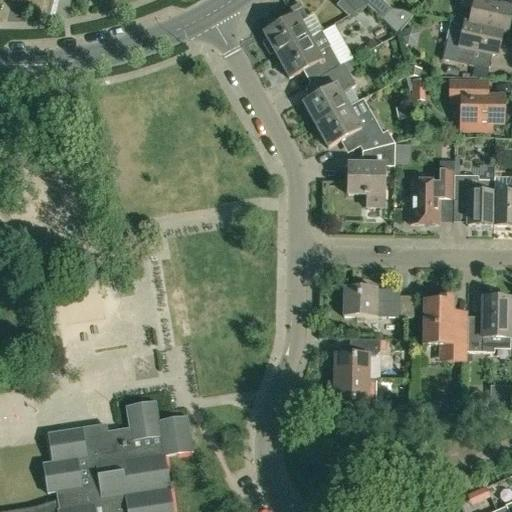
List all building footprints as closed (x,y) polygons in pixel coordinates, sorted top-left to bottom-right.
[(367,7),(361,1),(360,0),(341,0),(342,0),(336,6),(348,17),(367,7)] [(361,0),(361,1),(367,7),(382,21),(392,11),(383,3),(384,0),(361,0)] [(503,33),(503,34),(507,35),(511,13),(511,10),(488,5),(489,0),(460,0),(459,8),(472,11),(469,26),(503,33)] [(313,17),(308,20),(299,4),(282,14),(287,22),(263,35),(266,40),(264,42),(263,45),(268,54),(271,55),(274,54),(276,58),(321,32),(313,17)] [(469,26),(464,24),(451,22),(442,61),(470,67),(473,52),(498,57),(503,34),(503,33),(469,26)] [(341,67),(330,47),(321,32),(276,58),(289,80),(312,67),(319,79),(341,67)] [(315,127),(349,109),(341,95),(355,87),(343,66),(341,67),(319,79),(318,80),(325,92),(303,105),(315,127)] [(422,70),(407,68),(406,77),(421,78),(422,70)] [(424,79),(412,79),(412,102),(424,102),(424,79)] [(491,133),(491,126),(503,126),(503,98),(483,98),(483,84),(450,83),(450,105),(461,105),(461,126),(461,132),(491,133)] [(372,116),(357,124),(349,109),(315,127),(328,150),(350,137),(357,150),(359,148),(362,153),(395,145),(388,132),(382,135),(372,116)] [(383,209),(384,197),(384,168),(394,168),(395,145),(362,153),(362,167),(348,167),(348,197),(366,197),(366,209),(383,209)] [(454,201),(454,178),(454,173),(439,173),(439,184),(411,184),(410,226),(439,227),(439,201),(454,201)] [(494,182),(478,182),(478,178),(454,178),(454,201),(454,202),(468,202),(468,227),(493,228),(494,182)] [(511,179),(510,179),(494,179),(494,182),(493,228),(511,228),(511,179)] [(415,320),(416,299),(400,298),(400,291),(344,290),(343,318),(376,319),(399,319),(415,320)] [(423,347),(441,347),(441,363),(467,364),(467,354),(467,332),(453,331),(453,299),(439,299),(438,303),(424,303),(423,347)] [(510,351),(510,340),(510,339),(511,325),(511,300),(483,300),(482,325),(467,325),(467,332),(467,354),(491,355),(491,350),(510,351)] [(334,381),(368,382),(369,358),(375,358),(379,354),(379,342),(353,341),(353,353),(349,357),(335,357),(334,381)] [(375,382),(368,382),(334,381),(334,405),(348,405),(352,409),(352,421),(378,422),(378,410),(374,406),(375,382)] [(58,511),(57,511),(56,511),(172,511),(164,459),(193,455),(187,419),(159,423),(156,404),(125,409),(129,431),(107,435),(106,426),(47,435),(52,464),(42,466),(47,496),(55,495),(56,503),(57,509),(58,511)] [(50,511),(57,509),(56,503),(43,509),(10,511),(50,511)]
